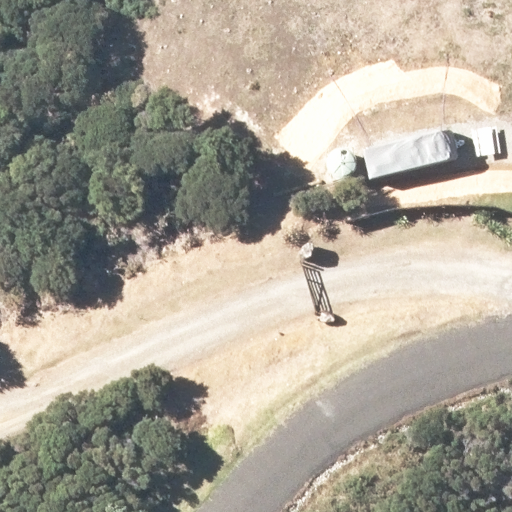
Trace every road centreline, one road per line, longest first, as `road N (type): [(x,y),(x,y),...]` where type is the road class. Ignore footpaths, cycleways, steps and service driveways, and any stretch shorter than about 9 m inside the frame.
road 1 (track): [(0,398),(181,304),(369,276),(495,363)]
road 2 (unclassified): [(511,363),(283,448),(237,511)]
